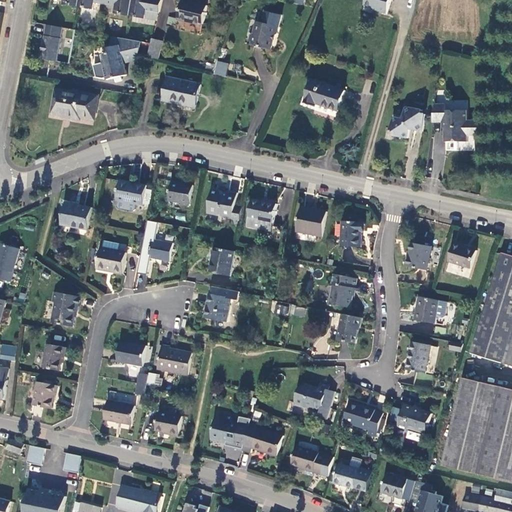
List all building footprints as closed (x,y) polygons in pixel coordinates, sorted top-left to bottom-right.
[(95,2),(106,4),(106,0),(81,0),(80,7),(94,9),(95,2)] [(116,13),(129,15),(131,0),(106,0),(106,4),(117,5),(116,13)] [(145,10),(158,12),(161,0),(131,0),(129,15),(144,17),(145,10)] [(209,5),(189,0),(186,0),(181,19),(204,25),(209,5)] [(391,0),(366,0),(365,7),(378,11),(378,12),(387,15),(391,0)] [(284,29),(262,22),(259,33),(255,34),(252,41),(256,43),(255,45),(273,51),(278,38),(280,38),(284,29)] [(64,26),(48,24),(44,49),(39,48),(38,59),(58,62),(64,26)] [(125,50),(125,39),(114,37),(114,54),(104,57),(110,80),(119,78),(120,82),(127,80),(126,76),(134,74),(131,64),(128,50),(125,50)] [(141,62),(145,43),(125,39),(125,50),(128,50),(131,64),(141,62)] [(162,43),(154,42),(150,58),(158,60),(162,43)] [(218,65),(216,78),(228,80),(230,67),(218,65)] [(203,84),(169,76),(164,99),(198,106),(203,84)] [(345,90),(312,80),(305,103),(316,107),(317,103),(339,110),(345,90)] [(52,113),(95,120),(99,98),(58,91),(56,99),(54,98),(52,113)] [(442,103),(432,103),(430,123),(442,122),(442,141),(463,141),(463,132),(476,132),(475,117),(465,117),(465,108),(442,108),(442,103)] [(419,110),(403,106),(400,118),(389,115),(387,127),(388,127),(388,131),(391,132),(390,134),(406,138),(408,129),(418,131),(421,115),(419,114),(419,110)] [(149,188),(121,183),(118,202),(120,202),(119,208),(120,210),(134,213),(137,212),(138,206),(145,207),(149,188)] [(191,207),(194,187),(173,184),(170,204),(191,207)] [(236,209),(239,195),(229,193),(224,196),(222,193),(213,192),(209,214),(221,216),(223,219),(241,222),(243,210),(236,209)] [(273,223),(277,199),(264,196),(263,202),(254,200),(249,226),(258,228),(259,220),(273,223)] [(93,209),(66,204),(62,225),(79,228),(79,231),(88,233),(93,209)] [(327,212),(302,208),(298,233),(323,237),(327,212)] [(272,230),(273,223),(259,220),(258,228),(272,230)] [(363,221),(343,221),(342,246),(362,247),(363,221)] [(155,235),(150,259),(171,263),(176,239),(155,235)] [(471,267),(476,249),(463,245),(463,243),(455,240),(449,260),(471,267)] [(432,245),(413,241),(408,262),(427,267),(432,245)] [(106,250),(104,250),(100,269),(118,272),(117,274),(125,275),(129,254),(119,252),(120,245),(108,243),(106,250)] [(0,278),(11,282),(20,250),(0,244),(0,278)] [(238,253),(216,249),(212,273),(233,276),(238,253)] [(511,368),(511,259),(503,256),(473,356),(511,368)] [(356,278),(334,274),(332,283),(336,284),(332,303),(351,307),(356,278)] [(215,288),(210,318),(230,321),(234,299),(242,301),(243,293),(215,288)] [(86,298),(55,293),(53,303),(56,303),(53,324),(77,328),(78,319),(79,315),(80,316),(82,309),(82,307),(84,307),(86,298)] [(447,301),(419,296),(415,319),(435,322),(437,316),(442,316),(445,315),(447,301)] [(276,314),(287,314),(287,305),(276,305),(276,314)] [(305,316),(305,308),(295,307),(294,315),(305,316)] [(362,327),(364,317),(345,314),(340,339),(357,343),(360,327),(362,327)] [(415,340),(409,368),(419,370),(416,383),(432,387),(435,373),(426,371),(432,344),(415,340)] [(464,342),(452,340),(450,350),(461,352),(464,342)] [(143,368),(147,347),(122,342),(118,363),(143,368)] [(0,360),(11,363),(14,348),(1,346),(0,353),(0,360)] [(69,350),(50,347),(45,369),(62,372),(65,359),(67,359),(69,350)] [(189,375),(193,354),(172,351),(172,348),(163,347),(159,370),(189,375)] [(0,399),(5,400),(10,370),(0,368),(0,399)] [(141,375),(140,385),(148,387),(150,377),(141,375)] [(157,376),(150,375),(150,377),(148,387),(155,388),(157,376)] [(511,389),(465,379),(444,467),(511,483),(511,389)] [(329,420),(337,392),(329,390),(330,386),(322,383),(320,389),(308,385),(302,388),(298,404),(323,411),(321,417),(329,420)] [(60,389),(39,384),(35,407),(54,411),(57,397),(58,398),(60,389)] [(138,395),(146,397),(148,387),(140,385),(138,395)] [(136,408),(108,402),(105,420),(133,426),(136,408)] [(353,402),(348,422),(371,428),(370,433),(379,435),(385,413),(377,411),(378,409),(353,402)] [(434,414),(408,407),(402,428),(412,431),(413,428),(429,433),(434,414)] [(184,418),(161,413),(157,431),(180,436),(184,418)] [(244,425),(218,419),(213,440),(231,444),(231,446),(239,448),(244,425)] [(286,436),(253,427),(246,451),(255,454),(256,449),(280,456),(286,436)] [(12,438),(7,448),(21,454),(25,443),(12,438)] [(177,453),(185,455),(186,450),(187,447),(178,445),(177,453)] [(47,448),(34,446),(30,464),(43,467),(47,448)] [(337,456),(300,446),(295,464),(307,468),(307,469),(332,476),(337,456)] [(65,471),(78,473),(82,456),(68,453),(65,471)] [(357,488),(369,492),(375,472),(362,468),(361,470),(341,464),(335,485),(356,491),(357,488)] [(414,469),(411,480),(417,482),(420,471),(414,469)] [(411,480),(390,474),(384,492),(405,498),(411,480)] [(423,484),(419,496),(444,506),(450,492),(428,483),(427,486),(423,484)] [(157,511),(162,496),(124,486),(119,506),(145,511),(144,511),(157,511)] [(511,511),(511,490),(500,488),(497,499),(497,501),(485,498),(483,505),(481,511),(485,511),(511,511)] [(62,511),(66,496),(53,494),(53,491),(43,489),(43,492),(30,489),(25,511),(62,511)] [(467,501),(483,505),(485,498),(469,494),(467,501)] [(0,511),(7,511),(10,500),(0,497),(0,511)] [(465,507),(481,511),(483,505),(467,501),(465,507)]
